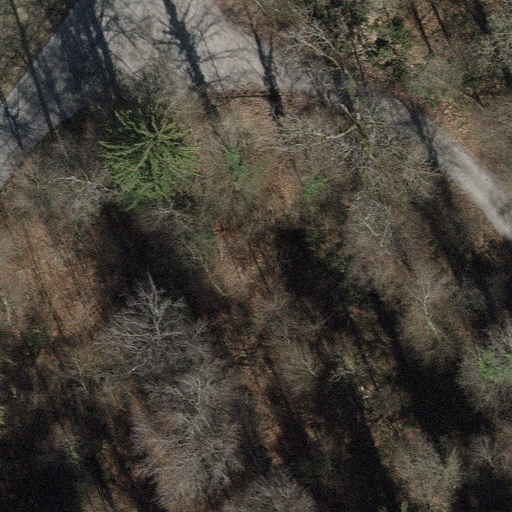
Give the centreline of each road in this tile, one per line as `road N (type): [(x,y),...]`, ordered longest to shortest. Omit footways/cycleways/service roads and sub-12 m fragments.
road 1 (track): [(511,212),(497,180),(156,0)]
road 2 (tertiary): [(134,0),(0,169)]
